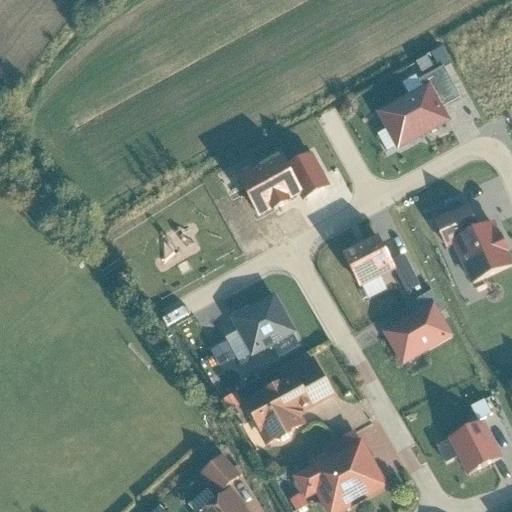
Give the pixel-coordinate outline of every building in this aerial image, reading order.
[(425,96),(377,123),(394,160),(445,130),(425,96)] [(286,159),(239,181),(258,221),(305,199),(286,159)] [(462,212),(430,226),(439,250),(472,234),(462,212)] [(492,230),(453,251),(469,293),(509,273),(492,230)] [(390,277),(374,246),(339,264),(352,296),(390,277)] [(275,288),(231,310),(257,360),(300,337),(275,288)] [(448,342),(431,313),(380,345),(395,373),(448,342)] [(330,392),(314,365),(290,380),(288,375),(230,410),(249,441),(254,439),(260,450),(298,427),(291,416),(330,392)] [(488,424),(448,441),(466,483),(506,465),(488,424)] [(316,444),(322,453),(284,476),(297,497),(307,491),(319,511),(338,511),(382,486),(346,426),(316,444)] [(215,491),(233,475),(218,457),(200,473),(215,491)] [(241,511),(220,488),(191,511),(241,511)]
